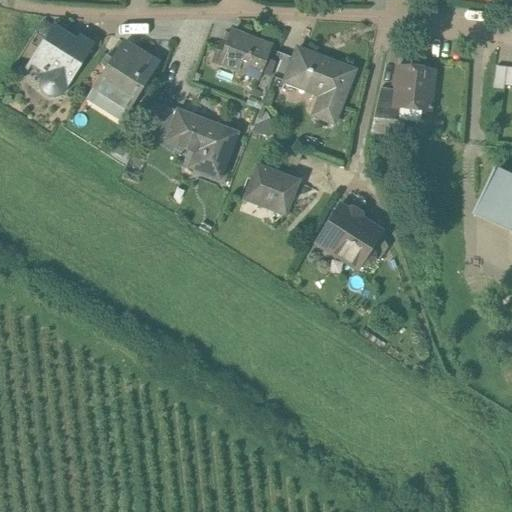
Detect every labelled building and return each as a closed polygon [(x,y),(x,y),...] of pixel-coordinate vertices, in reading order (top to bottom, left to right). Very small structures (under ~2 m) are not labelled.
[(76,44),(52,29),(32,61),(31,60),(30,62),(31,62),(30,64),(46,74),(43,79),(41,84),(43,90),(47,95),(52,96),(58,95),(63,91),(66,86),(91,47),(79,39),(76,44)] [(251,42),(230,34),(218,66),(241,75),(242,70),(258,76),(256,81),(257,81),(260,73),(269,50),(270,46),(252,39),(251,42)] [(147,63),(120,46),(86,99),(87,100),(93,91),(126,112),(120,120),(121,121),(144,84),(136,79),(147,63)] [(281,54),(269,50),(260,73),(272,78),(281,54)] [(335,67),(314,59),(315,57),(296,50),(293,59),(284,82),(285,83),(286,79),(301,85),(301,87),(323,95),(315,116),(313,115),(312,117),(333,125),(353,72),(336,65),(335,67)] [(281,54),(272,78),(284,82),(293,59),(281,54)] [(507,68),(496,66),(493,88),(505,89),(505,85),(507,68)] [(433,72),(397,68),(395,90),(393,108),(399,109),(428,112),(429,110),(430,110),(430,108),(429,108),(433,72)] [(395,90),(380,89),(373,118),(398,121),(399,109),(393,108),(395,90)] [(176,111),(152,102),(138,137),(164,146),(166,141),(165,141),(176,111)] [(237,134),(176,111),(165,141),(166,141),(205,156),(198,173),(219,181),(237,134)] [(297,183),(256,167),(243,201),(284,216),(297,183)] [(511,180),(496,172),(475,217),(509,233),(510,233),(511,234),(511,180)] [(347,211),(346,210),(345,212),(339,208),(316,243),(357,269),(359,266),(361,267),(369,266),(373,259),(371,251),(369,250),(379,234),(361,222),(362,220),(361,219),(360,215),(352,210),(347,211)]
